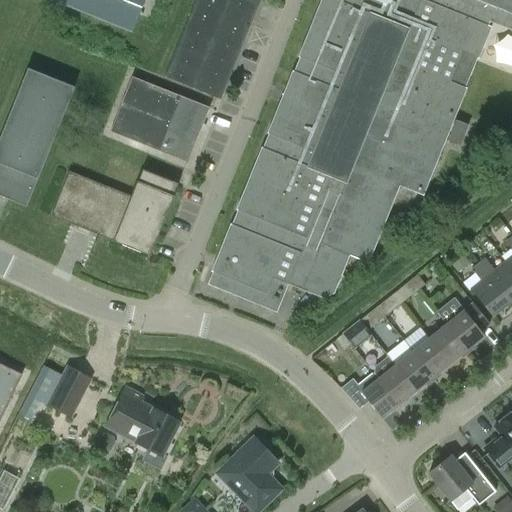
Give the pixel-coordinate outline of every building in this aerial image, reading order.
[(43,0),(127,33),(140,0),(43,0)] [(194,0),(164,78),(219,101),(253,17),(259,2),(259,1),(256,0),(194,0)] [(511,0),(319,0),(209,273),(210,273),(205,286),(275,314),(287,286),(322,300),(332,295),(348,258),(366,265),(397,188),(421,198),(491,25),(511,33),(511,0)] [(0,197),(25,208),(73,89),(26,70),(0,135),(0,197)] [(208,108),(131,77),(109,132),(187,163),(208,108)] [(136,181),(130,196),(68,172),(50,217),(111,241),(111,242),(149,257),(177,185),(142,171),(137,182),(136,181)] [(485,258),(479,264),(510,303),(511,301),(511,270),(505,261),(494,269),(485,258)] [(510,303),(479,264),(472,269),(481,280),(470,288),(493,317),(510,303)] [(411,280),(419,290),(424,285),(417,275),(411,280)] [(419,290),(411,280),(394,293),(402,303),(419,290)] [(402,303),(394,293),(377,307),(385,317),(402,303)] [(439,315),(446,324),(466,349),(483,336),(463,310),(456,302),(439,315)] [(385,317),(377,307),(359,321),(367,331),(385,317)] [(359,321),(343,335),(351,344),(345,348),(349,353),(371,336),(367,331),(359,321)] [(446,324),(429,338),(449,363),(466,349),(446,324)] [(345,348),(351,344),(343,335),(336,340),(344,350),(345,348)] [(429,338),(412,351),(433,377),(449,363),(429,338)] [(433,377),(412,351),(403,340),(387,354),(390,357),(392,360),(391,361),(415,391),(433,377)] [(375,374),(399,404),(405,399),(415,391),(391,361),(392,360),(390,357),(375,369),(375,374)] [(0,421),(22,375),(0,364),(0,421)] [(46,406),(71,419),(92,379),(67,366),(46,406)] [(382,419),(399,404),(375,374),(359,387),(353,379),(341,389),(359,410),(368,402),(382,419)] [(166,459),(162,457),(179,424),(138,403),(141,397),(125,389),(105,428),(147,449),(141,461),(160,471),(166,459)] [(511,412),(494,428),(500,435),(483,450),(498,468),(511,456),(511,412)] [(251,443),(248,441),(235,453),(238,456),(229,465),(231,468),(231,482),(228,485),(254,511),(256,511),(278,490),(266,478),(266,473),(276,463),(266,453),(268,451),(259,441),(257,443),(254,440),(251,443)] [(449,502),(464,489),(478,506),(494,493),(463,454),(453,461),(450,457),(428,475),(449,502)]
